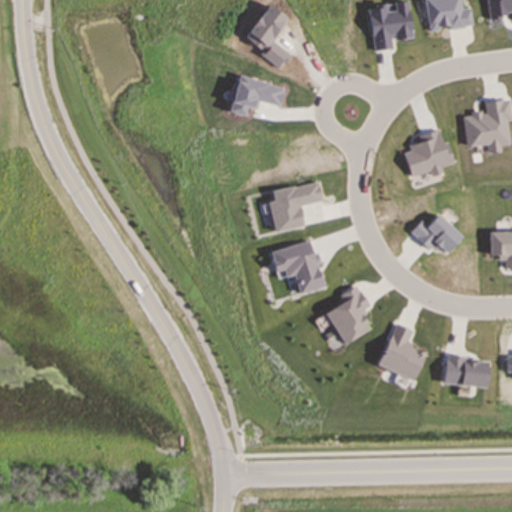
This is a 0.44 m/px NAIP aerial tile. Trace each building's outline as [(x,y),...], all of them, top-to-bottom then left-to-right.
[(409,37),(405,0),(392,1),(393,10),(384,11),(384,4),(365,6),(370,50),(390,47),(389,39),(409,37)] [(423,0),(426,29),(469,25),(467,7),(459,8),(458,0),(423,0)] [(511,0),(484,0),(486,16),(509,14),(510,19),(511,18),(511,0)] [(276,105),(281,86),(235,75),(226,111),(242,115),(244,106),(252,108),(254,100),(276,105)] [(462,146),(483,144),(484,152),(498,151),(497,144),(506,143),(504,119),(508,119),(506,98),(481,101),(482,112),(459,114),(462,146)] [(399,149),(407,176),(426,170),(428,176),(439,172),(437,165),(450,162),(444,141),(439,142),(435,129),(415,135),(418,143),(399,149)] [(271,231),(300,226),(295,204),(318,200),(314,181),(268,190),(270,200),(265,201),(271,231)] [(441,253),(458,235),(434,213),(423,225),(417,219),(406,231),(424,248),(429,243),(441,253)] [(511,267),(511,231),(485,231),(486,257),(500,257),(501,267),(511,267)] [(295,292),(319,286),(313,262),(316,261),(313,251),(308,252),(305,241),(266,251),(271,270),(280,268),(282,276),(291,274),(295,292)] [(340,344),(366,329),(356,310),(365,305),(352,284),(336,294),(340,301),(322,311),(340,344)] [(408,329),(391,322),(373,364),(410,380),(422,351),(402,343),(408,329)] [(481,387),(484,361),(461,359),(461,355),(443,354),(440,383),(481,387)]
